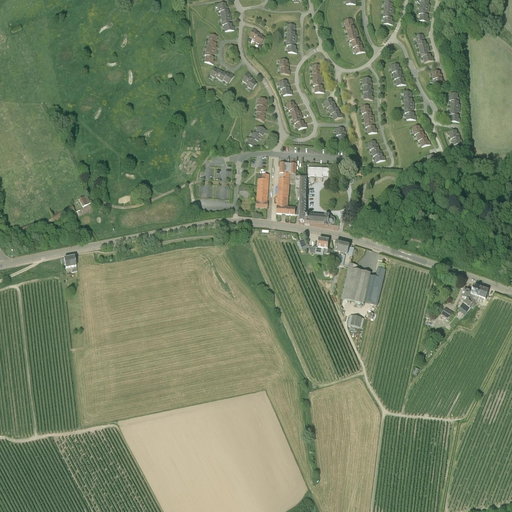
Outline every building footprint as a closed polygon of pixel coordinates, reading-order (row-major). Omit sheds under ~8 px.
[(420,8),(429,10),(430,6),(429,5),(429,3),(421,1),(420,8)] [(218,13),(220,13),(228,12),(228,8),(228,7),(226,7),(225,4),(217,5),(218,13)] [(393,5),(392,5),(385,4),(384,11),(394,13),(394,10),(394,8),(393,8),(393,5)] [(220,13),(221,20),(231,19),(230,15),(230,14),(229,14),(228,12),(220,13)] [(428,16),(427,15),(420,15),(419,21),(429,23),(429,20),(429,19),(428,19),(428,16)] [(346,29),(354,27),(353,23),(352,20),(351,20),(350,18),(345,19),(346,21),(344,22),(346,29)] [(393,19),(391,18),(385,18),(384,25),(393,26),(394,23),(394,22),(392,22),(393,19)] [(354,27),(346,29),(348,36),(358,33),(357,30),(357,29),(355,30),(354,27)] [(249,39),(255,41),(258,34),(256,33),(257,31),(256,31),(253,29),(249,39)] [(349,42),(351,42),(357,40),(357,37),(358,37),(358,36),(358,33),(348,36),(349,42)] [(258,34),(255,41),(254,43),(261,46),(264,39),(262,38),(262,36),(261,35),(258,34)] [(207,42),(208,43),(216,45),(216,42),(217,40),(218,38),(210,35),(207,42)] [(417,45),(418,44),(425,42),(424,38),(423,35),(415,37),(417,45)] [(353,49),(354,48),(362,46),(362,44),(361,42),(360,43),(359,40),(357,40),(351,42),(353,49)] [(426,42),(425,42),(418,44),(419,51),(429,49),(428,45),(426,45),(426,42)] [(208,43),(206,49),(216,52),(217,49),(217,48),(215,47),(216,45),(208,43)] [(362,46),(354,48),(356,55),(365,53),(365,50),(365,49),(363,49),(362,46)] [(204,56),(206,57),(214,59),(214,58),(212,57),(213,55),(215,56),(215,55),(216,52),(206,49),(204,56)] [(421,58),(423,57),(429,55),(428,53),(430,52),(430,51),(429,49),(419,51),(421,58)] [(431,55),(429,55),(423,57),(424,64),(434,62),(433,58),(431,58),(431,55)] [(214,59),(206,57),(204,63),(213,66),(214,63),(215,62),(213,61),(214,59)] [(279,68),(281,68),(289,69),(289,66),(289,65),(288,64),(288,61),(280,60),(279,68)] [(312,73),(313,73),(321,73),(321,68),(321,66),(320,66),(320,64),(314,64),(314,66),(313,66),(312,73)] [(392,73),(393,73),(402,72),(401,69),(401,68),(399,68),(399,65),(391,66),(392,73)] [(215,80),(216,78),(221,71),(218,70),(217,69),(216,71),(214,69),(209,76),(215,80)] [(222,83),(223,81),(228,74),(225,72),(224,72),(223,73),(221,71),(216,78),(222,83)] [(241,81),(247,85),(252,78),(250,77),(251,76),(250,75),(247,73),(241,81)] [(228,74),(223,81),(228,85),(234,77),(232,75),(231,74),(230,76),(228,74)] [(252,78),(247,85),(246,87),(249,89),(252,91),(257,84),(254,83),(255,81),(254,81),(252,78)] [(364,86),(372,87),(372,84),(372,83),(371,83),(371,80),(363,78),(362,86),(364,86)] [(280,90),(282,90),(290,89),(290,86),(289,85),(288,85),(287,82),(279,83),(280,90)] [(363,93),(364,93),(372,95),(373,91),(371,90),(372,87),(364,86),(363,93)] [(404,100),(412,100),(412,96),(412,93),(411,93),(411,91),(405,91),(405,93),(404,93),(404,100)] [(372,95),(364,93),(363,100),(373,102),(374,99),(374,98),(372,97),(372,95)] [(449,101),(451,101),(459,102),(459,99),(459,98),(458,98),(458,95),(450,94),(449,101)] [(266,105),(267,102),(260,99),(257,105),(258,106),(266,109),(267,106),(268,105),(266,105)] [(326,109),(328,109),(336,106),(334,103),(334,102),(332,103),(331,100),(324,102),(326,109)] [(459,102),(451,101),(450,109),(460,110),(460,106),(459,105),(459,102)] [(288,112),(290,112),(298,109),(297,106),(297,105),(295,106),(294,103),(286,105),(288,112)] [(266,109),(258,106),(256,112),(257,113),(265,116),(266,113),(266,112),(265,112),(266,109)] [(330,115),(332,115),(339,112),(339,110),(338,108),(336,109),(336,106),(328,109),(330,115)] [(362,115),(363,115),(372,114),(371,111),(371,110),(369,110),(369,107),(361,108),(362,115)] [(292,119),(302,116),(301,113),(300,111),(299,112),(298,109),(290,112),(292,119)] [(339,112),(332,115),(334,121),(343,118),(342,114),(340,115),(340,113),(339,112)] [(265,116),(257,113),(255,119),(264,123),(265,120),(266,119),(264,119),(265,116)] [(364,122),(374,121),(374,117),(374,116),(372,116),(372,114),(363,115),(364,122)] [(294,125),(296,124),(301,122),(301,120),(302,119),(302,118),(302,116),(292,119),(294,125)] [(303,122),(301,122),(296,124),(298,131),(307,128),(306,125),(306,124),(304,125),(303,122)] [(266,134),(267,131),(258,127),(255,134),(263,137),(264,134),(265,135),(266,134)] [(375,127),(373,127),(367,128),(368,135),(378,134),(377,131),(377,130),(375,130),(375,127)] [(414,136),(416,135),(423,133),(423,130),(422,129),(421,130),(420,127),(412,129),(414,136)] [(450,140),(452,140),(460,138),(459,135),(459,134),(457,134),(457,131),(449,133),(450,140)] [(263,137),(255,134),(253,133),(250,139),(258,142),(259,140),(261,141),(261,140),(263,137)] [(418,142),(419,142),(427,139),(426,136),(426,135),(424,136),(423,133),(416,135),(418,142)] [(258,142),(250,139),(249,138),(246,145),(253,149),(255,146),(256,146),(257,146),(258,142)] [(453,146),(455,146),(463,145),(463,142),(462,141),(460,141),(460,138),(452,140),(453,146)] [(427,139),(419,142),(421,148),(431,145),(430,142),(429,141),(428,142),(427,139)] [(371,151),(379,149),(378,145),(376,145),(375,142),(367,144),(369,151),(371,151)] [(463,145),(455,146),(456,153),(466,151),(465,147),(463,147),(463,146),(463,145)] [(373,157),(374,157),(382,155),(382,152),(381,151),(380,151),(379,149),(371,151),(373,157)] [(382,155),(374,157),(376,164),(386,161),(385,157),(383,158),(382,155)] [(277,215),(286,215),(295,216),(300,216),(300,206),(296,206),(295,209),(288,208),(290,184),(295,185),(296,179),(296,175),(297,165),(292,165),(285,164),(280,164),(279,174),(280,174),(279,179),(277,208),(277,215)] [(333,169),(308,169),(308,178),(323,178),(333,178),(333,169)] [(258,175),(256,196),(268,197),(269,176),(258,175)] [(297,195),(306,195),(306,193),(306,179),(300,179),(296,179),(295,185),(296,185),(296,195),(297,195)] [(251,198),(251,188),(239,188),(239,198),(251,198)] [(300,206),(300,216),(299,223),(305,223),(310,224),(324,224),(324,226),(329,227),(329,226),(330,226),(331,225),(331,224),(332,224),(333,224),(334,224),(334,223),(335,223),(335,222),(335,221),(335,220),(335,219),(334,219),(334,218),(333,218),(332,218),(332,217),(331,216),(329,216),(329,215),(325,215),(325,217),(306,216),(306,204),(306,195),(297,195),(297,201),(300,201),(299,206),(296,206),(300,206)] [(91,204),(86,196),(79,200),(83,208),(91,204)] [(267,197),(257,196),(256,203),(255,203),(255,209),(267,210),(267,204),(267,197)] [(73,207),(53,217),(55,222),(75,212),(73,207)] [(43,222),(22,229),(24,234),(45,226),(43,222)] [(310,253),(315,254),(316,248),(308,247),(305,239),(299,242),(303,253),(310,250),(310,252),(310,253)] [(318,244),(318,248),(323,249),(323,254),(330,254),(332,261),(335,260),(335,259),(333,253),(332,250),(328,250),(329,246),(329,241),(319,239),(318,244)] [(334,252),(333,253),(335,259),(336,259),(337,259),(335,253),(336,253),(341,254),(343,244),(337,242),(335,247),(334,252)] [(340,259),(338,266),(343,267),(345,257),(345,256),(345,255),(348,255),(352,256),(353,254),(354,249),(349,248),(350,245),(343,244),(341,254),(341,256),(340,256),(340,259)] [(64,260),(61,260),(62,265),(65,265),(66,269),(76,267),(74,257),(64,259),(64,260)] [(350,264),(342,298),(378,306),(386,271),(378,269),(376,278),(370,277),(371,274),(356,270),(357,266),(350,264)] [(479,298),(482,289),(474,286),(472,292),(469,301),(474,304),(479,298)] [(463,303),(460,307),(467,313),(470,309),(471,308),(474,304),(469,301),(472,292),(464,289),(463,294),(462,297),(465,298),(463,303)] [(474,304),(471,308),(473,310),(473,309),(474,309),(478,304),(480,302),(482,302),(483,299),(486,300),(487,296),(489,291),(482,289),(479,298),(474,304)] [(445,308),(441,316),(442,316),(445,318),(449,311),(445,308)] [(430,320),(433,312),(428,309),(425,318),(430,320)] [(362,329),(364,319),(350,316),(348,326),(362,329)]
